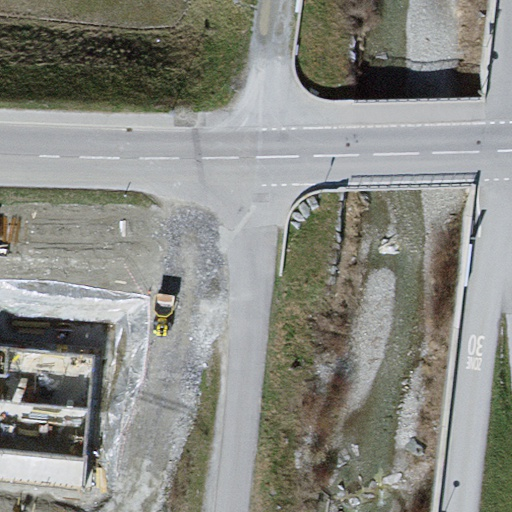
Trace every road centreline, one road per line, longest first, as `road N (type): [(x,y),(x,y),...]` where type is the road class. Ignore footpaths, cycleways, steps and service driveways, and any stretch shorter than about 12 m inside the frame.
road 1 (track): [(292,0),(261,154),(228,511)]
road 2 (unclassified): [(310,154),(0,156)]
road 3 (residential): [(511,206),(482,331),(461,511)]
road 4 (unclassified): [(310,154),(511,151)]
